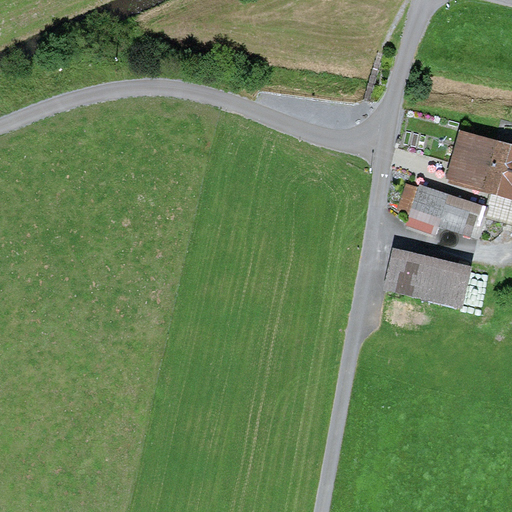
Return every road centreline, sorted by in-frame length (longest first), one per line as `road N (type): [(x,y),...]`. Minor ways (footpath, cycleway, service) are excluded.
road 1 (unclassified): [(425,0),(386,148),(156,87),(102,91),(0,126)]
road 2 (track): [(322,511),(386,148)]
road 3 (unknown): [(372,227),(511,261)]
